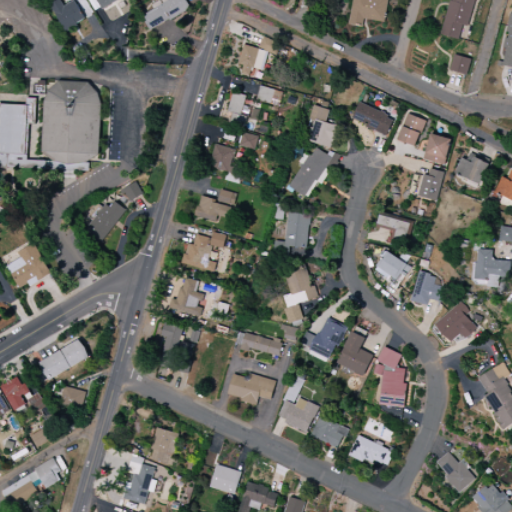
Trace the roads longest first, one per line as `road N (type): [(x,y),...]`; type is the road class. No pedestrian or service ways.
road 1 (tertiary): [(223,0),(77,511)]
road 2 (residential): [(367,171),(351,279),(415,341),(438,389),(431,428),(389,504)]
road 3 (residential): [(221,9),(511,150)]
road 4 (residential): [(117,373),(407,511)]
road 5 (residential): [(252,0),(427,87),(511,112)]
road 6 (residential): [(0,351),(89,298),(122,287),(140,292)]
